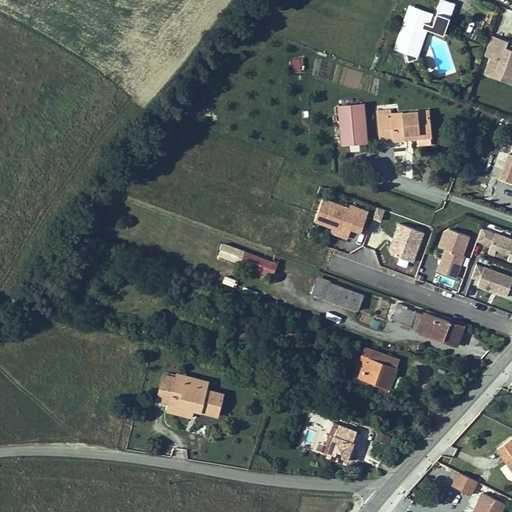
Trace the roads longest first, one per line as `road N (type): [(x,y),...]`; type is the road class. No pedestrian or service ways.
road 1 (unclassified): [(0,452),(57,447),(385,485)]
road 2 (tertiary): [(385,485),(511,343)]
road 3 (residential): [(334,261),(511,327)]
road 4 (unknown): [(511,216),(383,175)]
